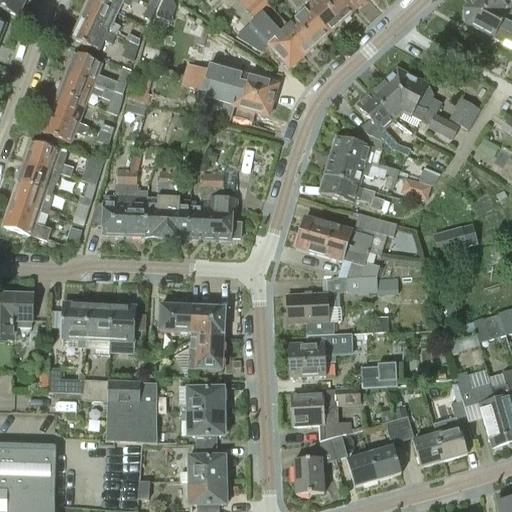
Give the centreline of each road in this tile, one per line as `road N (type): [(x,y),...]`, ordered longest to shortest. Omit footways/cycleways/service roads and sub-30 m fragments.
road 1 (residential): [(258,270),(314,100),(421,0)]
road 2 (residential): [(258,270),(0,266)]
road 3 (residential): [(269,511),(258,270)]
road 4 (residential): [(365,511),(511,472)]
road 5 (residential): [(54,0),(0,134)]
road 6 (unknown): [(0,436),(47,437),(108,481)]
